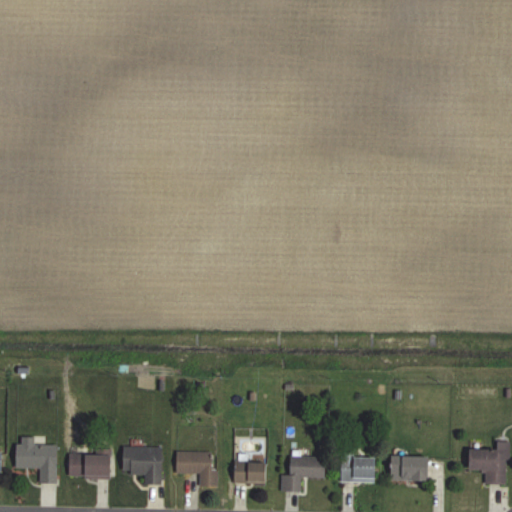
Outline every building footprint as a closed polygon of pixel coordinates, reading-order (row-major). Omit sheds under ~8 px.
[(61,483),(62,442),(20,441),(20,469),(44,469),(43,483),(61,483)] [(511,484),(511,442),(501,442),(501,449),(475,449),(475,471),(489,471),(489,484),(511,484)] [(166,447),(125,447),(125,473),(149,474),(149,485),(166,485),(166,447)] [(203,486),(219,486),(219,452),(180,452),(180,473),(203,473),(203,486)] [(117,478),(117,454),(71,454),(71,478),(117,478)] [(285,475),(284,491),(305,492),(306,477),(330,478),(330,456),(294,455),(294,475),(285,475)] [(381,481),(381,456),(345,456),(345,481),(381,481)] [(392,481),(435,481),(435,456),(392,456),(392,481)] [(238,461),(238,483),(272,483),(272,461),(238,461)]
